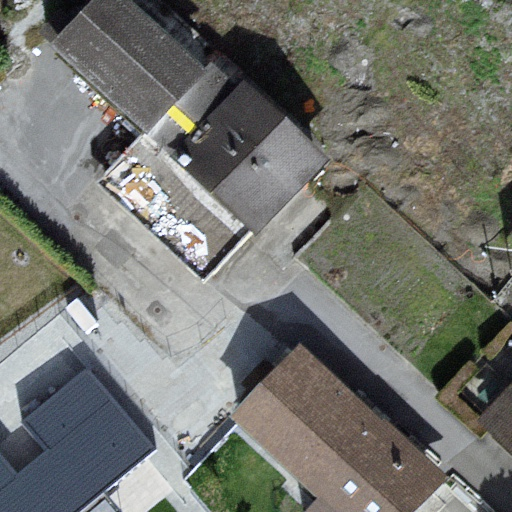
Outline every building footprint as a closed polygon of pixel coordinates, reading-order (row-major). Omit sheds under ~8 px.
[(116,0),(71,62),(272,240),(337,174),(230,87),(127,0),(116,0)] [(511,368),(511,313),(509,311),(482,347),(511,368)] [(426,511),(448,488),(309,360),(242,425),(325,506),(320,511),(426,511)] [(0,462),(0,511),(117,511),(97,488),(147,447),(88,376),(31,423),(54,450),(16,482),(0,462)] [(511,390),(483,426),(511,449),(511,390)]
